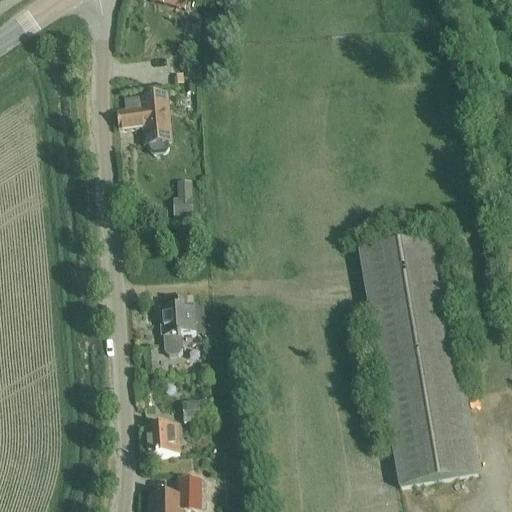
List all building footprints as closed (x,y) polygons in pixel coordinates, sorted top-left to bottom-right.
[(150,0),(150,3),(185,13),(188,0),(150,0)] [(155,68),(178,67),(177,53),(154,54),(155,68)] [(141,54),(118,55),(119,71),(141,71),(141,54)] [(119,135),(142,133),(144,151),(148,151),(149,156),(154,160),(165,159),(169,153),(168,149),(173,148),(168,99),(125,104),(126,115),(117,115),(119,135)] [(173,204),(174,227),(193,227),(192,186),(178,186),(178,204),(173,204)] [(359,255),(399,492),(481,478),(441,241),(359,255)] [(165,356),(168,359),(179,359),(182,355),(181,339),(195,338),(194,305),(178,306),(179,312),(161,313),(163,340),(164,340),(165,356)] [(144,352),(146,377),(158,376),(157,351),(144,352)] [(208,425),(207,407),(183,408),(184,427),(208,425)] [(173,431),(146,433),(146,434),(148,461),(180,459),(179,440),(174,440),(173,431)] [(192,511),(193,502),(150,501),(149,511),(192,511)]
